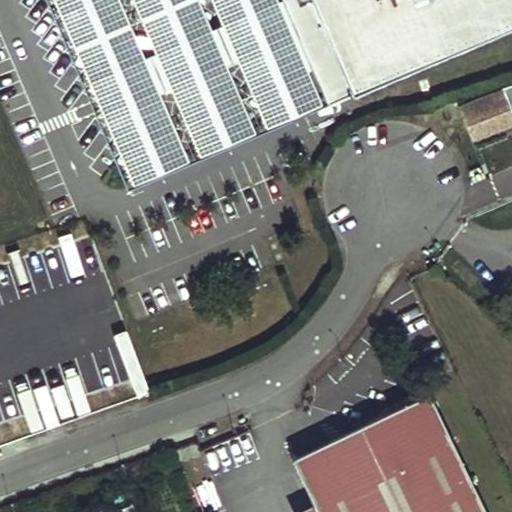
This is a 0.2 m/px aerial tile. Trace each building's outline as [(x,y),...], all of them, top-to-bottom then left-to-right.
[(49,0),(130,187),(352,92),(330,43),(308,53),(297,27),(289,7),(305,0),(49,0)] [(511,0),(305,0),(289,7),(297,27),(308,53),(330,43),(352,92),(511,22),(511,0)] [(511,80),(502,84),(504,89),(460,103),(458,97),(426,107),(432,115),(439,113),(443,125),(462,119),(470,145),(511,131),(511,80)] [(369,445),(301,477),(311,499),(317,511),(484,511),(430,394),(377,420),(372,424),(364,430),(363,435),(369,445)] [(372,424),(377,420),(292,458),(301,477),(369,445),(363,435),(364,430),(372,424)] [(202,453),(198,441),(176,449),(181,461),(202,453)] [(290,511),(317,511),(311,499),(289,509),(290,511)]
